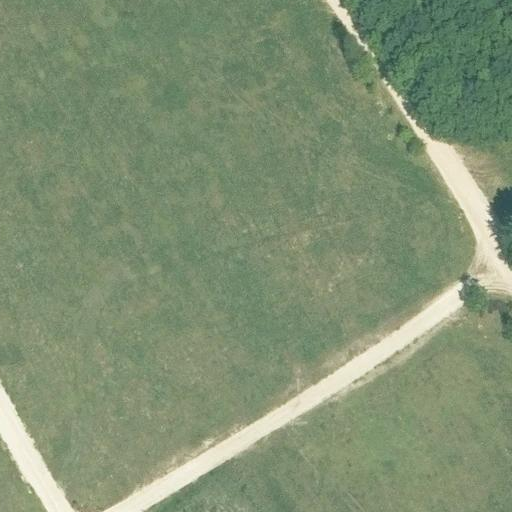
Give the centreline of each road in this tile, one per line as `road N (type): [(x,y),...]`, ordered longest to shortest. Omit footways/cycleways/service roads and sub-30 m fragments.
road 1 (track): [(126,511),(351,373),(506,261)]
road 2 (track): [(511,270),(341,0)]
road 3 (track): [(0,407),(59,511)]
